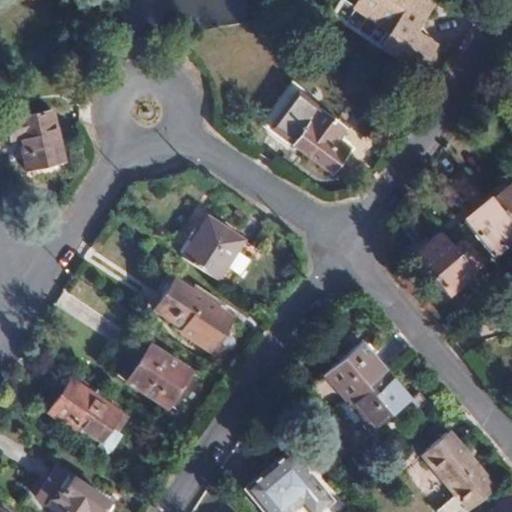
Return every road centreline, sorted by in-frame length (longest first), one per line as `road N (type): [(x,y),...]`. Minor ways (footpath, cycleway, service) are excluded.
road 1 (residential): [(342,254),(171,511)]
road 2 (residential): [(501,0),(443,111),(342,254)]
road 3 (residential): [(342,254),(511,453)]
road 4 (residential): [(171,139),(342,254)]
road 5 (residential): [(7,300),(67,232),(122,147)]
road 6 (residential): [(171,139),(172,99),(138,82),(118,90),(106,112),(110,136),(122,147)]
